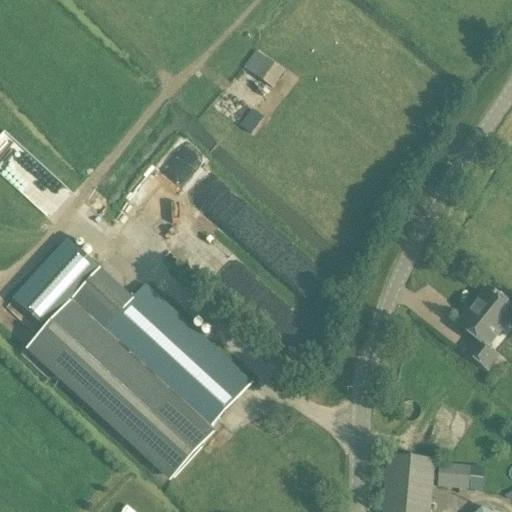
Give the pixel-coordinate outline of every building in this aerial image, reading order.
[(271,88),(283,72),(256,51),(244,68),(271,88)] [(250,135),(262,118),(251,110),(238,126),(250,135)] [(43,331),(98,271),(66,241),(11,301),(43,331)] [(212,426),(251,383),(146,286),(106,328),(96,318),(52,365),(174,479),(218,432),(212,426)] [(488,349),(511,320),(511,308),(489,290),(479,302),(481,305),(474,314),(471,311),(459,326),(477,342),(467,354),(489,372),(500,359),(488,349)] [(429,511),(433,462),(388,458),(383,511),(429,511)] [(480,492),(483,469),(439,465),(437,488),(480,492)]
